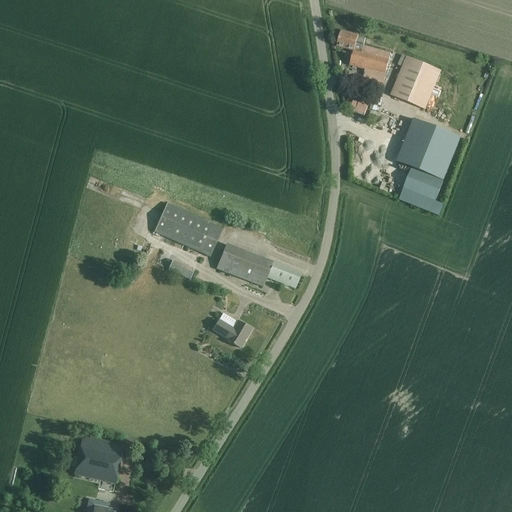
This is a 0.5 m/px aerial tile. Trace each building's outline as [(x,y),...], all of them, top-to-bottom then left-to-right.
[(350,66),(364,71),(362,79),(382,85),(385,76),(384,76),(390,56),(363,48),(366,39),(342,32),(338,48),(354,52),(350,66)] [(407,58),(391,97),(424,111),(440,72),(407,58)] [(378,110),(381,99),(375,97),(372,109),(378,110)] [(348,115),(347,122),(364,126),(365,119),(348,115)] [(414,120),(397,163),(444,182),(461,139),(414,120)] [(444,182),(412,170),(405,189),(436,201),(444,182)] [(436,201),(405,189),(401,199),(441,214),(445,204),(436,201)] [(390,202),(392,197),(375,191),(373,196),(390,202)] [(168,206),(156,234),(211,259),(223,230),(168,206)] [(276,236),(270,250),(294,259),(294,258),(309,264),(314,253),(299,247),(299,245),(276,236)] [(268,278),(295,289),(301,275),(229,245),(220,269),(264,287),(268,278)] [(150,254),(144,264),(153,268),(158,259),(150,254)] [(171,262),(167,271),(189,281),(193,272),(171,262)] [(226,341),(240,349),(251,330),(223,314),(213,332),(227,340),(226,341)] [(74,476),(115,486),(124,447),(83,437),(74,476)] [(24,505),(25,499),(11,495),(9,501),(24,505)] [(110,505),(88,501),(86,511),(118,511),(109,510),(110,505)]
